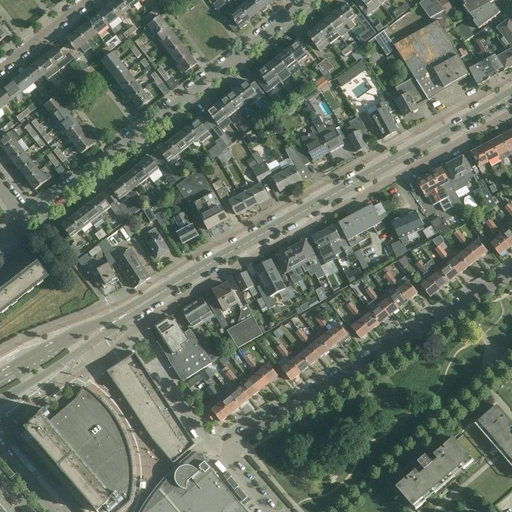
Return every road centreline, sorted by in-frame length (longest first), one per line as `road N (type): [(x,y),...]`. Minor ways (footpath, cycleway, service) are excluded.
road 1 (secondary): [(125,315),(511,95)]
road 2 (residential): [(24,221),(313,0)]
road 3 (residential): [(511,274),(244,433),(232,448)]
road 4 (secondary): [(0,400),(125,315)]
road 5 (secondary): [(125,315),(0,375)]
